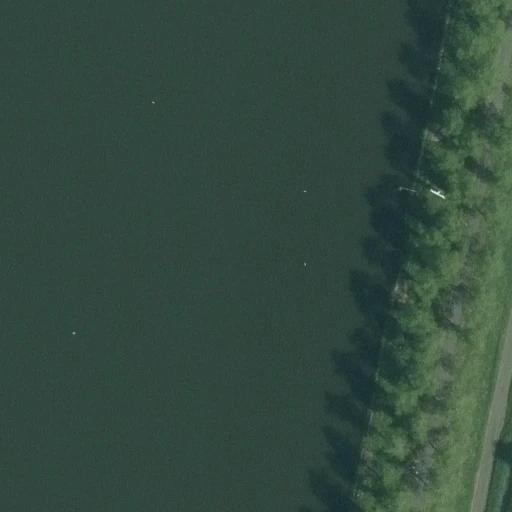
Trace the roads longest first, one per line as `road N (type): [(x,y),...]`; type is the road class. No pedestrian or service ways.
road 1 (unclassified): [(415,511),(511,26)]
road 2 (unclassified): [(486,511),(511,381)]
